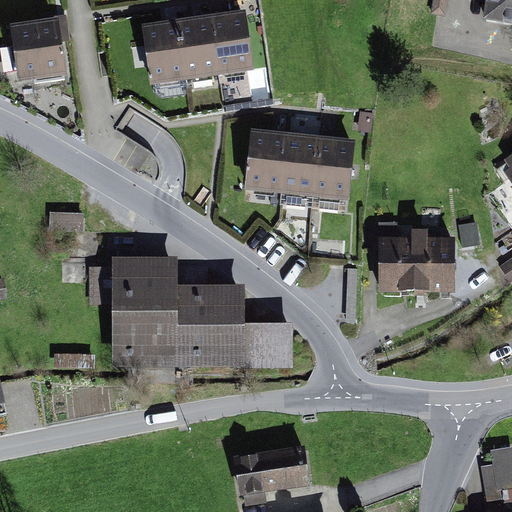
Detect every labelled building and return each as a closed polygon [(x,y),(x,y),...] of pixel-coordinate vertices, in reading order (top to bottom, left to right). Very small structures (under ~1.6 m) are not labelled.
[(422,0),(420,17),(437,19),(440,0),(422,0)] [(511,31),(511,0),(486,0),(482,26),(511,31)] [(149,82),(251,69),(245,21),(217,25),(190,28),(163,31),(143,34),(149,82)] [(17,89),(63,83),(56,29),(11,34),(17,89)] [(246,194),(348,205),(354,150),(331,148),(303,145),(275,142),(252,140),(246,194)] [(511,189),(511,163),(500,172),(511,189)] [(85,212),(49,212),(49,230),(85,230),(85,212)] [(453,300),(456,248),(381,244),(378,295),(453,300)] [(101,374),(287,372),(287,327),(236,327),(236,290),(158,291),(157,265),(99,265),(101,374)] [(511,446),(492,449),(494,466),(483,467),(487,507),(511,504),(511,446)] [(250,499),(310,490),(304,453),(244,463),(250,499)]
